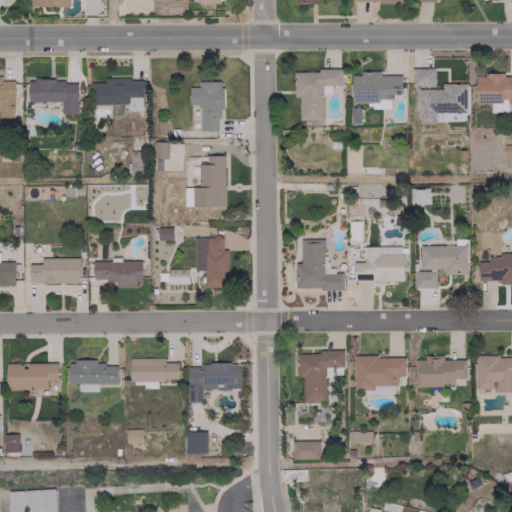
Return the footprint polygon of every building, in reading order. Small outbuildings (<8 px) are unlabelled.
[(433,85),(433,68),(411,68),(411,85),(433,85)] [(298,119),(321,119),(321,93),(330,93),(330,85),(340,85),(340,70),(293,70),(293,96),(298,96),(298,119)] [(400,75),(379,75),(379,70),(359,71),(359,74),(351,75),(351,101),(391,101),(390,93),(401,93),(400,75)] [(511,112),(511,74),(474,75),(474,103),(490,103),(490,111),(506,111),(506,103),(511,103),(511,112)] [(0,115),(13,116),(13,80),(0,80),(0,76),(0,75),(0,115)] [(126,104),(126,110),(142,110),(142,78),(103,78),(103,82),(91,82),(91,104),(126,104)] [(76,112),(76,79),(27,80),(27,101),(60,100),(61,113),(76,112)] [(198,104),(199,130),(220,130),(219,81),(197,81),(198,87),(187,87),(188,104),(198,104)] [(418,122),(435,123),(435,111),(465,112),(465,83),(441,83),(441,88),(418,88),(418,122)] [(167,158),(167,141),(152,141),(152,158),(167,158)] [(142,151),(129,151),(128,172),(141,173),(142,151)] [(184,206),(224,206),(224,155),(206,155),(206,164),(197,164),(198,187),(183,187),(184,206)] [(410,204),(428,203),(427,188),(410,189),(410,204)] [(171,227),(156,227),(157,239),(172,239),(171,227)] [(193,236),(193,270),(203,270),(203,287),(225,286),(225,249),(222,249),(221,236),(193,236)] [(342,287),(341,273),(334,273),(334,267),(324,267),(323,238),(298,239),(299,263),(294,263),(294,289),(342,287)] [(441,274),(466,273),(465,244),(418,245),(419,269),(441,268),(441,274)] [(352,280),(375,280),(375,282),(402,282),(402,246),(362,246),(363,261),(352,261),(352,280)] [(511,281),(511,253),(487,254),(487,261),(476,261),(477,280),(498,280),(498,282),(511,281)] [(79,258),(41,257),(41,264),(28,264),(27,282),(79,283),(79,258)] [(91,261),(92,280),(115,279),(115,287),(133,287),(133,281),(141,281),(140,260),(91,261)] [(14,261),(0,261),(0,283),(14,284),(14,261)] [(187,283),(187,268),(166,268),(166,283),(187,283)] [(412,271),(413,288),(435,287),(435,270),(412,271)] [(343,366),(343,350),(296,351),(296,376),(301,376),(301,400),(325,400),(324,366),(343,366)] [(352,391),(395,392),(395,375),(403,375),(404,356),(353,355),(352,391)] [(474,390),(511,390),(511,355),(475,355),(474,390)] [(177,362),(164,362),(164,357),(128,357),(128,382),(141,381),(141,387),(156,387),(156,379),(177,379),(177,362)] [(413,386),(442,386),(442,382),(454,383),(454,378),(465,378),(465,358),(413,357),(413,386)] [(116,361),(67,362),(67,383),(77,383),(77,391),(97,390),(97,383),(116,383),(116,361)] [(5,389),(46,388),(46,380),(57,380),(56,362),(4,363),(5,389)] [(187,402),(201,402),(201,389),(240,388),(240,373),(235,373),(235,363),(185,364),(187,402)] [(141,442),(141,429),(125,429),(126,442),(141,442)] [(185,453),(206,453),(205,430),(184,431),(185,453)] [(370,441),(370,430),(349,430),(349,440),(370,441)] [(2,434),(3,452),(18,451),(17,433),(2,434)] [(291,440),(291,458),(319,458),(318,440),(291,440)] [(54,511),(53,488),(6,490),(7,511),(54,511)] [(427,511),(428,511),(381,501),(378,511),(427,511)]
